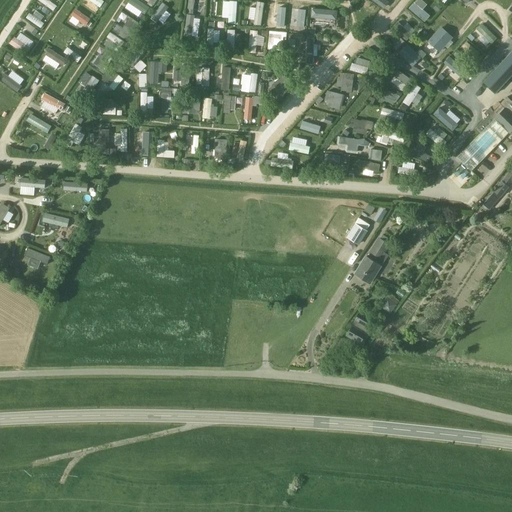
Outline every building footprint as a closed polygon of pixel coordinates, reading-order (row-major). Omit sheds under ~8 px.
[(58,5),(50,0),(37,0),(37,1),(53,12),(58,5)] [(150,8),(137,0),(131,0),(130,3),(146,14),(150,8)] [(375,0),(368,9),(373,14),(384,0),(375,0)] [(163,4),(151,20),(157,24),(168,8),(163,4)] [(256,4),(254,24),(261,24),(264,5),(256,4)] [(415,4),(410,9),(426,22),(430,17),(415,4)] [(427,5),(424,9),(430,15),(434,10),(427,5)] [(455,13),(461,18),(467,10),(461,5),(455,13)] [(279,7),(278,26),(285,27),(286,7),(279,7)] [(337,11),(311,9),(311,18),(336,20),(337,11)] [(75,10),(72,14),(86,24),(90,20),(75,10)] [(46,23),(30,12),(25,19),(41,30),(46,23)] [(187,16),(185,35),(192,36),(194,17),(187,16)] [(133,21),(121,37),(127,41),(139,25),(133,21)] [(398,22),(393,27),(408,41),(412,36),(398,22)] [(116,23),(111,29),(119,35),(123,28),(116,23)] [(482,24),(478,29),(492,43),(497,38),(482,24)] [(63,26),(57,34),(64,40),(70,31),(63,26)] [(441,28),(428,42),(439,52),(452,38),(441,28)] [(126,43),(110,32),(106,38),(122,49),(126,43)] [(250,32),(249,52),(256,52),(257,33),(250,32)] [(269,33),(268,52),(276,53),(277,33),(269,33)] [(30,48),(14,37),(10,44),(26,55),(30,48)] [(401,38),(392,47),(396,51),(404,42),(401,38)] [(289,40),(288,60),(295,60),(296,40),(289,40)] [(131,41),(120,57),(126,61),(137,45),(131,41)] [(468,41),(463,46),(477,60),(482,55),(468,41)] [(418,54),(407,44),(398,54),(409,64),(418,54)] [(48,48),(44,55),(63,67),(68,60),(48,48)] [(67,48),(63,53),(78,63),(81,58),(67,48)] [(495,94),(511,75),(511,51),(483,82),(495,94)] [(109,53),(98,70),(104,73),(115,57),(109,53)] [(451,58),(446,63),(461,77),(466,72),(451,58)] [(141,59),(134,66),(140,72),(147,65),(141,59)] [(152,62),(151,86),(159,86),(160,62),(152,62)] [(351,63),(349,70),(369,75),(371,68),(351,63)] [(119,76),(110,70),(102,82),(111,88),(119,76)] [(407,86),(411,80),(399,71),(394,77),(407,86)] [(4,73),(0,78),(0,79),(17,93),(22,87),(4,73)] [(92,77),(80,97),(87,101),(99,81),(92,77)] [(286,77),(272,97),(279,101),(292,82),(286,77)] [(339,77),(338,84),(358,87),(359,80),(339,77)] [(127,90),(131,85),(125,80),(121,86),(127,90)] [(405,103),(411,106),(421,89),(415,85),(405,103)] [(383,88),(380,95),(399,103),(401,96),(383,88)] [(162,91),(161,115),(169,115),(170,91),(162,91)] [(327,92),(325,99),(345,103),(346,97),(327,92)] [(46,94),(42,101),(62,112),(66,105),(46,94)] [(226,96),(224,113),(230,114),(232,97),(226,96)] [(511,101),(507,97),(494,111),(490,107),(484,113),(488,117),(477,127),(482,132),(457,157),(462,162),(472,171),(505,137),(509,133),(511,135),(511,101)] [(201,100),(178,98),(177,106),(201,108),(201,100)] [(205,99),(203,118),(210,119),(212,99),(205,99)] [(246,99),(244,123),(252,124),(253,100),(246,99)] [(306,110),(305,117),(326,121),(327,115),(320,114),(321,108),(315,107),(315,112),(306,110)] [(459,125),(439,107),(433,114),(453,132),(459,125)] [(384,109),(383,116),(403,121),(404,114),(384,109)] [(31,115),(27,121),(47,133),(51,126),(31,115)] [(352,120),(351,126),(371,130),(373,123),(352,120)] [(303,122),(301,129),(320,135),(322,128),(303,122)] [(76,124),(63,144),(70,148),(82,127),(76,124)] [(120,130),(121,154),(129,153),(128,129),(120,130)] [(387,129),(384,136),(404,142),(406,136),(387,129)] [(431,130),(427,135),(443,148),(447,142),(431,130)] [(51,150),(57,135),(50,133),(45,148),(51,150)] [(145,134),(144,154),(151,154),(152,135),(145,134)] [(340,138),(339,145),(360,147),(360,140),(340,138)] [(157,140),(156,157),(173,158),(174,151),(163,151),(164,140),(157,140)] [(218,141),(217,160),(224,161),(225,141),(218,141)] [(241,142),(238,158),(244,159),(247,143),(241,142)] [(291,143),(289,149),(309,154),(311,147),(291,143)] [(370,149),(369,159),(381,160),(382,150),(370,149)] [(430,157),(414,149),(411,155),(428,163),(430,157)] [(325,155),(324,162),(344,164),(345,157),(325,155)] [(273,159),(272,166),(292,168),(293,161),(273,159)] [(360,161),(358,168),(378,172),(380,165),(360,161)] [(399,167),(398,174),(418,177),(419,170),(399,167)] [(501,197),(511,182),(511,168),(494,191),(483,204),(490,210),(501,197)] [(21,178),(21,186),(45,189),(46,181),(21,178)] [(63,183),(63,191),(88,192),(88,184),(63,183)] [(3,204),(0,210),(0,225),(10,208),(3,204)] [(409,221),(408,222),(407,223),(409,225),(413,217),(418,220),(421,215),(421,214),(423,211),(419,209),(415,206),(413,209),(415,211),(413,215),(412,214),(409,220),(409,221)] [(45,214),(43,222),(67,228),(69,220),(45,214)] [(355,223),(346,237),(348,239),(359,245),(368,231),(355,223)] [(382,235),(380,238),(389,244),(391,240),(382,235)] [(380,258),(377,262),(367,256),(355,275),(370,284),(381,265),(388,255),(385,253),(390,244),(389,244),(380,238),(379,237),(370,252),(380,258)] [(28,249),(25,256),(48,265),(51,257),(28,249)] [(379,312),(388,318),(399,302),(390,296),(379,312)] [(361,344),(366,334),(365,333),(373,321),(360,313),(347,336),(361,344)]
